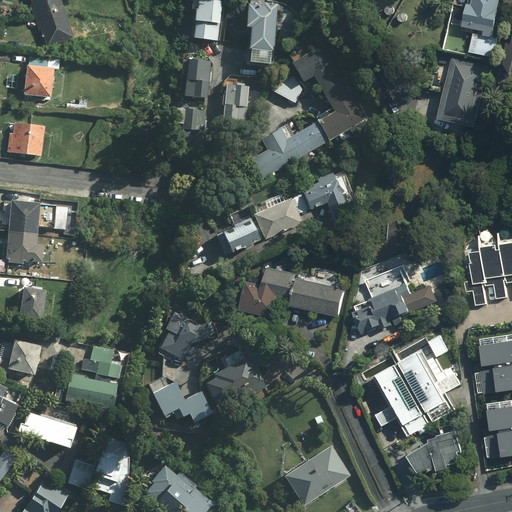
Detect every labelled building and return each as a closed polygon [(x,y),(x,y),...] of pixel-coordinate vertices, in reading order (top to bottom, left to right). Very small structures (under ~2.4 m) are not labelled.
[(73,39),(59,0),(28,0),(46,48),(73,39)] [(216,44),(220,2),(199,0),(196,0),(192,41),(216,44)] [(473,32),(469,53),(496,59),(500,41),(493,40),(502,0),(472,0),(471,6),(468,6),(462,30),(473,32)] [(263,3),(263,7),(248,5),(244,30),(249,30),(247,51),(271,54),(277,5),(263,3)] [(511,30),(506,66),(496,65),(492,90),(511,93),(511,30)] [(295,134),(289,123),(258,141),(264,152),(241,165),(252,185),(364,122),(321,45),(290,62),(303,85),(313,79),(332,113),(295,134)] [(491,68),(454,60),(441,119),(477,128),(491,68)] [(209,63),(187,61),(184,97),(205,99),(209,63)] [(52,71),(25,68),(21,97),(49,100),(52,71)] [(304,91),(281,70),(269,84),(291,105),(304,91)] [(244,127),(247,87),(225,86),(222,125),(244,127)] [(204,112),(182,110),(180,136),(202,138),(204,112)] [(40,159),(43,129),(10,125),(7,156),(40,159)] [(336,172),(331,175),(289,194),(291,198),(299,216),(325,204),(333,222),(348,216),(338,194),(345,191),(336,172)] [(299,216),(291,198),(254,215),(265,241),(303,224),(299,216)] [(66,208),(38,207),(39,205),(8,203),(6,263),(13,263),(13,265),(23,265),(23,263),(41,264),(42,246),(37,245),(38,229),(65,231),(66,208)] [(262,240),(251,220),(214,238),(225,259),(262,240)] [(482,254),(471,256),(476,287),(465,289),(467,296),(474,295),(476,308),(488,305),(485,288),(495,286),(497,299),(508,297),(506,285),(511,284),(511,244),(481,250),(482,254)] [(415,293),(404,267),(366,283),(373,298),(370,299),(372,306),(352,314),(361,335),(382,326),(384,331),(403,323),(401,318),(439,302),(432,286),(415,293)] [(345,289),(300,282),(301,275),(266,268),(262,286),(248,284),(244,312),(278,318),(279,307),(340,318),(345,289)] [(44,292),(19,289),(15,319),(40,322),(44,292)] [(199,325),(172,313),(162,333),(165,335),(159,348),(182,359),(189,344),(217,335),(213,321),(199,325)] [(441,336),(429,341),(438,360),(450,354),(441,336)] [(38,348),(13,342),(6,370),(31,376),(38,348)] [(511,342),(478,346),(479,364),(491,362),(495,395),(511,393),(511,342)] [(111,352),(91,347),(87,361),(84,360),(80,373),(117,382),(120,369),(108,366),(111,352)] [(221,413),(267,389),(254,364),(249,366),(240,351),(222,361),(226,369),(212,376),(214,380),(206,385),(221,413)] [(418,431),(421,436),(434,429),(431,424),(454,410),(446,396),(462,387),(453,373),(436,383),(420,355),(378,379),(393,406),(377,415),(383,426),(397,418),(407,437),(418,431)] [(99,407),(98,411),(108,414),(115,387),(71,375),(64,398),(99,407)] [(164,376),(146,384),(162,418),(171,414),(174,422),(187,416),(191,424),(211,415),(201,393),(182,402),(174,384),(168,387),(164,376)] [(0,400),(0,398),(4,389),(0,387),(0,425),(5,428),(15,407),(0,400)] [(511,404),(482,406),(484,431),(500,429),(502,450),(511,448),(511,404)] [(28,409),(19,434),(66,451),(75,427),(28,409)] [(104,430),(97,466),(74,461),(68,487),(91,492),(92,489),(109,493),(107,502),(125,506),(130,436),(104,430)] [(462,457),(456,431),(436,436),(437,438),(427,440),(428,443),(406,456),(416,473),(434,466),(435,472),(448,469),(446,465),(460,462),(460,457),(462,457)] [(352,479),(331,446),(281,477),(302,510),(352,479)] [(0,482),(16,459),(4,451),(0,456),(0,482)] [(206,511),(214,503),(164,461),(147,482),(152,486),(146,494),(168,511),(177,511),(180,509),(184,511),(206,511)] [(21,511),(57,511),(66,498),(41,482),(21,511)]
